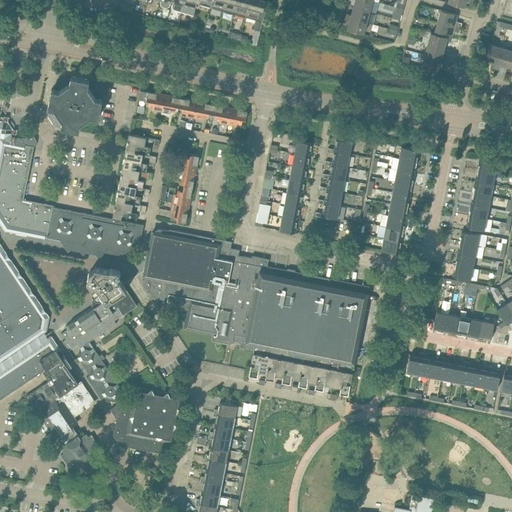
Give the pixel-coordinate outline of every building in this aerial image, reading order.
[(172,0),(171,3),(172,4),(172,7),(174,9),(182,11),(184,0),(172,0)] [(200,2),(200,0),(184,0),(182,11),(194,14),(197,1),(199,2),(200,2)] [(226,0),(228,1),(228,0),(212,0),(211,5),(212,5),(223,9),(225,0),(226,0)] [(240,0),(228,0),(228,1),(226,0),(225,0),(223,9),(235,12),(237,3),(240,4),(240,0)] [(253,0),(240,0),(240,4),(237,3),(235,12),(246,15),(249,6),(251,7),(253,0)] [(253,0),(251,7),(249,6),(246,15),(245,17),(255,20),(253,28),(252,28),(251,28),(260,31),(263,19),(266,11),(263,10),(266,1),(261,0),(253,0)] [(373,0),(371,0),(355,0),(353,7),(370,11),(373,0)] [(370,11),(353,7),(351,14),(347,13),(346,17),(367,22),(370,11)] [(402,13),(403,9),(396,7),(395,11),(393,11),(391,17),(400,20),(402,13)] [(458,15),(458,14),(440,10),(438,19),(437,22),(460,28),(462,23),(453,21),(455,14),(458,15)] [(367,22),(346,17),(345,20),(349,21),(347,29),(357,32),(364,34),(367,22)] [(398,26),(400,20),(391,17),(389,24),(392,24),(390,28),(397,31),(399,26),(398,26)] [(459,33),(460,28),(437,22),(434,33),(449,37),(451,31),(459,33)] [(450,41),(451,38),(449,37),(434,33),(431,32),(428,44),(444,48),(446,40),(450,41)] [(442,56),(444,48),(428,44),(425,54),(445,60),(446,57),(442,56)] [(495,68),(501,47),(499,47),(490,44),(485,60),(493,63),(492,67),(495,68)] [(508,67),(511,50),(501,47),(495,68),(499,69),(500,64),(508,67)] [(444,63),(445,60),(425,54),(424,56),(421,66),(438,70),(440,62),(444,63)] [(61,127),(62,127),(79,130),(81,123),(92,116),(99,117),(103,99),(100,98),(101,92),(95,83),(89,82),(90,79),(71,76),(71,79),(64,77),(56,83),(55,89),(52,89),(48,107),(49,107),(48,111),(57,125),(61,126),(61,127)] [(162,112),(165,94),(140,89),(138,98),(146,100),(146,103),(149,104),(149,105),(154,106),(153,110),(162,112)] [(180,106),(181,97),(165,94),(162,112),(170,113),(171,110),(176,110),(176,106),(180,106)] [(194,118),(198,101),(181,97),(180,106),(183,107),(182,112),(186,113),(186,116),(194,118)] [(213,113),(214,104),(198,101),(194,118),(203,120),(204,116),(208,117),(209,112),(213,113)] [(228,125),(231,107),(214,104),(213,113),(216,114),(215,118),(219,119),(219,123),(228,125)] [(248,111),(231,107),(228,125),(236,126),(237,123),(241,124),(242,119),(246,119),(248,111)] [(146,137),(131,134),(129,134),(126,150),(143,154),(135,152),(135,149),(140,150),(141,145),(144,146),(146,137)] [(24,199),(32,158),(35,140),(33,138),(26,136),(24,138),(23,140),(1,136),(0,142),(0,220),(6,229),(28,233),(28,232),(38,234),(38,235),(45,237),(47,237),(53,207),(54,205),(24,199)] [(327,152),(334,153),(335,151),(349,154),(352,141),(337,138),(335,149),(328,148),(327,152)] [(309,156),(312,142),(297,140),(294,153),(309,156)] [(418,150),(401,146),(399,158),(416,161),(418,150)] [(141,163),(143,154),(126,150),(122,167),(140,170),(131,168),(132,165),(137,166),(137,162),(141,163)] [(347,167),(349,154),(335,151),(334,153),(333,162),(325,160),(325,164),(332,166),(332,164),(347,167)] [(307,168),(309,156),(294,153),(292,166),(307,168)] [(180,160),(178,169),(196,172),(199,155),(190,154),(189,157),(185,156),(184,161),(180,160)] [(414,173),(416,161),(399,158),(397,169),(414,173)] [(495,173),(497,161),(480,158),(478,170),(495,173)] [(345,179),(347,167),(332,164),(332,166),(330,174),(323,173),(322,177),(329,179),(330,177),(345,179)] [(304,181),(307,168),(292,166),(289,178),(304,181)] [(138,179),(140,170),(122,167),(119,183),(136,187),(136,186),(128,185),(129,182),(133,183),(134,178),(138,179)] [(192,189),(196,172),(178,169),(177,177),(180,178),(179,183),(184,184),(184,187),(192,189)] [(412,184),(414,173),(397,169),(395,181),(412,184)] [(493,184),(495,173),(478,170),(476,181),(493,184)] [(342,192),(345,179),(330,177),(329,179),(328,187),(320,186),(320,190),(327,191),(327,189),(342,192)] [(302,194),(304,181),(289,178),(287,191),(302,194)] [(410,195),(412,184),(395,181),(392,192),(410,195)] [(491,196),(493,184),(476,181),(474,192),(491,196)] [(135,196),(136,187),(119,183),(116,200),(133,203),(125,201),(126,198),(130,199),(131,195),(135,196)] [(189,205),(192,189),(184,187),(183,190),(178,189),(177,194),(174,193),(172,202),(189,205)] [(340,205),(342,192),(327,189),(327,191),(325,200),(318,199),(317,203),(324,204),(325,202),(340,205)] [(299,207),(302,194),(287,191),(285,204),(299,207)] [(407,207),(410,195),(392,192),(390,204),(407,207)] [(488,207),(491,196),(474,192),(471,204),(488,207)] [(267,204),(268,201),(260,199),(258,212),(269,214),(270,205),(267,204)] [(131,212),(133,203),(116,200),(113,217),(121,219),(122,215),(127,216),(128,211),(131,212)] [(186,222),(189,205),(172,202),(170,210),(173,211),(171,219),(186,222)] [(337,218),(340,205),(325,202),(324,204),(323,213),(316,212),(315,216),(322,217),(322,215),(337,218)] [(297,220),(299,207),(285,204),(282,217),(297,220)] [(405,218),(407,207),(390,204),(388,215),(405,218)] [(486,219),(488,207),(471,204),(469,215),(486,219)] [(140,242),(143,228),(144,224),(121,220),(121,219),(113,217),(112,218),(53,207),(47,237),(125,253),(140,242)] [(267,224),(269,214),(258,212),(255,225),(262,226),(263,223),(267,224)] [(403,230),(405,218),(388,215),(386,226),(403,230)] [(484,230),(486,219),(469,215),(467,227),(484,230)] [(294,233),(297,220),(282,217),(280,230),(294,233)] [(509,230),(511,223),(507,222),(501,221),(499,233),(508,235),(509,230)] [(401,241),(403,230),(386,226),(384,238),(401,241)] [(479,233),(466,231),(462,230),(460,242),(477,245),(479,233)] [(398,253),(401,241),(384,238),(381,249),(398,253)] [(475,256),(477,245),(460,242),(458,253),(475,256)] [(473,268),(475,256),(458,253),(456,265),(473,268)] [(24,293),(23,293),(17,283),(14,283),(9,276),(10,275),(0,259),(0,359),(36,336),(39,318),(28,302),(29,301),(24,293)] [(470,279),(473,268),(456,265),(453,276),(470,279)] [(92,292),(97,299),(102,299),(104,298),(107,303),(127,290),(117,276),(121,274),(118,270),(111,269),(109,270),(95,267),(95,269),(89,273),(87,281),(93,289),(92,292)] [(465,289),(466,282),(455,280),(454,283),(453,291),(457,292),(459,284),(461,285),(461,288),(465,289)] [(477,288),(478,284),(466,282),(465,289),(469,290),(470,287),(477,288)] [(117,319),(127,312),(137,305),(127,290),(107,303),(104,298),(102,299),(97,299),(95,300),(94,304),(95,306),(65,326),(67,329),(62,333),(66,339),(62,341),(65,345),(68,343),(72,349),(78,345),(80,347),(78,357),(74,359),(77,363),(80,361),(90,375),(86,377),(101,399),(104,397),(108,403),(114,399),(116,402),(120,399),(118,396),(119,386),(120,386),(118,383),(121,381),(110,365),(107,367),(102,359),(105,357),(102,353),(99,354),(91,341),(117,323),(113,317),(115,316),(117,319)] [(507,324),(511,320),(511,310),(507,303),(497,310),(499,312),(505,321),(507,324)] [(456,333),(461,310),(450,308),(449,314),(448,313),(445,330),(456,333)] [(468,335),(471,318),(472,312),(461,310),(456,333),(468,335)] [(445,330),(448,313),(436,311),(433,328),(445,330)] [(479,337),(482,320),(471,318),(468,335),(479,337)] [(491,339),(492,332),(494,322),(482,320),(479,337),(491,339)] [(507,324),(505,321),(495,327),(497,330),(501,328),(507,324)] [(0,399),(36,375),(47,367),(65,356),(58,346),(58,347),(54,341),(47,340),(42,343),(42,346),(34,351),(31,350),(25,354),(25,356),(0,372),(0,399)] [(418,374),(423,353),(419,352),(418,356),(410,354),(407,371),(418,374)] [(269,365),(270,356),(253,353),(251,361),(255,362),(254,367),(259,368),(258,371),(267,373),(269,365)] [(430,376),(433,359),(425,357),(426,353),(423,353),(418,374),(430,376)] [(70,367),(72,366),(65,356),(47,367),(49,370),(47,372),(50,375),(48,377),(50,380),(60,395),(81,381),(81,380),(80,382),(76,376),(78,375),(75,371),(74,372),(70,367)] [(285,368),(287,359),(270,356),(269,365),(272,365),(271,370),(275,371),(274,375),(283,376),(285,368)] [(441,378),(445,357),(441,356),(441,360),(433,359),(430,376),(441,378)] [(452,380),(455,363),(447,362),(448,358),(445,357),(441,378),(452,380)] [(302,371),(303,362),(287,359),(285,368),(288,369),(287,373),(292,374),(291,378),(300,380),(302,371)] [(463,382),(467,361),(464,361),(463,365),(455,363),(452,380),(463,382)] [(474,385),(478,368),(470,366),(470,362),(467,361),(463,382),(474,385)] [(318,375),(320,366),(303,362),(302,371),(305,372),(304,376),(308,377),(307,381),(316,383),(318,375)] [(486,387),(490,366),(486,365),(485,369),(478,368),(474,385),(486,387)] [(333,386),(336,369),(320,366),(318,375),(321,375),(320,380),(323,380),(322,384),(333,386)] [(497,389),(500,372),(492,370),(493,366),(490,366),(486,387),(497,389)] [(351,381),(352,373),(353,372),(336,369),(333,386),(341,388),(342,384),(346,385),(347,380),(351,381)] [(511,392),(511,374),(504,373),(501,390),(511,392)] [(39,409),(60,395),(50,380),(26,396),(32,405),(37,406),(39,409)] [(94,399),(81,381),(60,395),(74,416),(84,410),(90,406),(88,403),(94,399)] [(174,393),(164,391),(136,386),(132,405),(120,403),(110,409),(117,418),(113,435),(120,445),(162,453),(165,441),(174,442),(181,404),(174,393)] [(72,418),(74,416),(60,395),(39,409),(41,412),(38,414),(42,420),(39,422),(47,435),(53,430),(55,433),(58,431),(62,437),(75,429),(71,423),(73,421),(72,418)] [(214,409),(214,412),(235,416),(237,405),(220,401),(218,410),(214,409)] [(233,428),(235,416),(214,412),(213,416),(217,416),(215,424),(233,428)] [(254,420),(256,413),(252,412),(251,416),(247,415),(247,419),(250,419),(254,420)] [(230,439),(233,428),(215,424),(214,432),(210,431),(209,435),(230,439)] [(100,447),(98,444),(91,434),(88,436),(86,433),(80,437),(78,434),(72,439),(93,469),(99,465),(97,462),(103,458),(97,449),(100,447)] [(228,450),(230,439),(209,435),(209,438),(213,439),(211,447),(228,450)] [(93,469),(72,439),(66,443),(68,446),(62,450),(64,453),(61,455),(69,467),(72,465),(78,474),(84,470),(86,473),(93,469)] [(226,461),(228,450),(211,447),(210,454),(206,453),(205,457),(226,461)] [(224,472),(226,461),(205,457),(204,460),(208,461),(207,469),(224,472)] [(221,484),(224,472),(207,469),(205,477),(201,476),(200,479),(221,484)] [(219,495),(221,484),(200,479),(200,483),(204,483),(202,491),(219,495)] [(217,506),(219,495),(202,491),(201,499),(197,498),(196,502),(217,506)] [(431,511),(435,498),(412,494),(410,504),(411,505),(410,509),(394,506),(393,511),(431,511)] [(215,511),(217,506),(196,502),(195,505),(199,506),(198,511),(215,511)]
